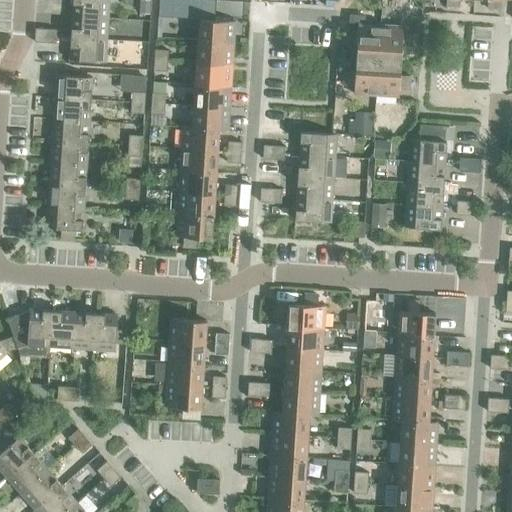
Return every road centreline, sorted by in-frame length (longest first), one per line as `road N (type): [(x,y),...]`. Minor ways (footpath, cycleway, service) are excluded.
road 1 (residential): [(339,14),(277,12),(263,16),(256,33),(242,278)]
road 2 (unclassified): [(242,278),(214,291),(7,274),(0,263)]
road 3 (unclassified): [(485,290),(270,272),(242,278)]
road 4 (residential): [(473,511),(485,290)]
road 5 (unclassified): [(495,105),(485,290)]
road 6 (residential): [(242,278),(232,453)]
